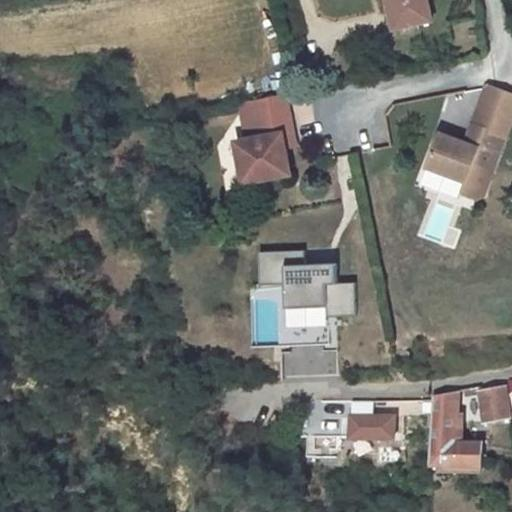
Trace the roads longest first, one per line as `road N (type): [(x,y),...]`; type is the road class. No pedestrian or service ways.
road 1 (residential): [(242,393),(328,396),(511,371)]
road 2 (residential): [(494,0),(501,53),(476,77),(344,105)]
